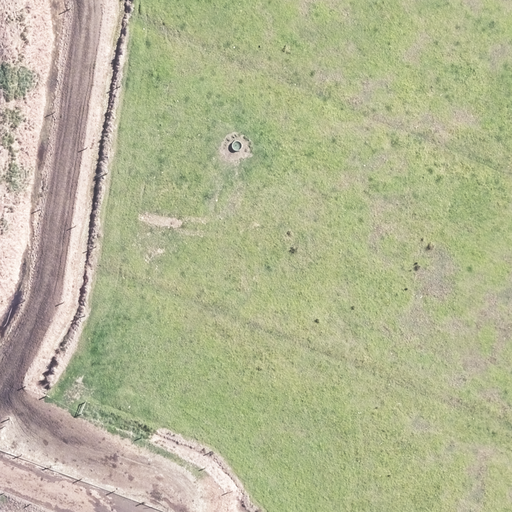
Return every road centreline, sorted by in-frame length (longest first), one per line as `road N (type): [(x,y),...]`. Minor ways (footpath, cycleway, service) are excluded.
road 1 (track): [(85,0),(47,274),(0,403)]
road 2 (track): [(0,416),(156,486),(182,511)]
